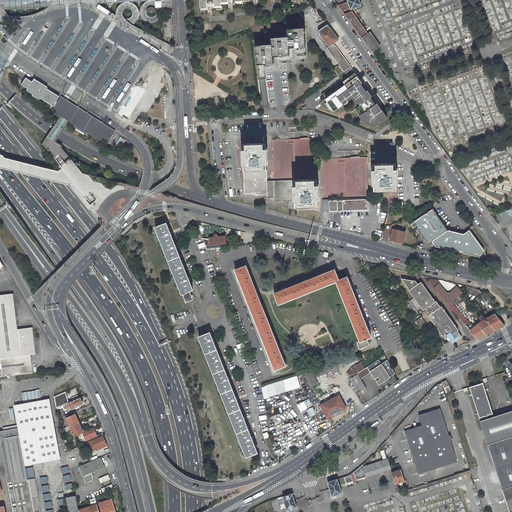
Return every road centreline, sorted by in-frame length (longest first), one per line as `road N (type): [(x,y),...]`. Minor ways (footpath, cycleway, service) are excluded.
road 1 (secondary): [(422,262),(177,206),(151,208),(120,225),(65,282),(57,301),(61,323)]
road 2 (trunk): [(0,165),(96,286),(146,373),(171,461),(173,511)]
road 3 (trunk): [(4,213),(114,386),(152,511)]
road 4 (residential): [(223,205),(217,126),(281,114),(318,118),(453,179)]
road 5 (trunk): [(155,348),(136,294),(107,247),(0,110)]
road 6 (trunk): [(0,180),(112,339),(141,414)]
road 7 (secondary): [(283,471),(421,376),(511,334)]
road 8 (trunk): [(155,348),(0,138)]
road 9 (trunk): [(4,213),(106,349),(141,414)]
road 10 (trunk): [(201,198),(68,142),(0,85)]
road 11 (unclassified): [(453,179),(324,0)]
road 12 (secondary): [(422,262),(223,205)]
road 13 (trunk): [(61,323),(106,391),(140,511)]
road 14 (unclassified): [(201,198),(190,176),(179,0)]
road 15 (trunk): [(141,414),(156,456),(190,484),(220,489),(283,471)]
road 16 (trunk): [(192,511),(182,421),(155,348)]
road 17 (residential): [(0,248),(58,351),(93,386)]
road 18 (secondary): [(93,386),(133,511)]
